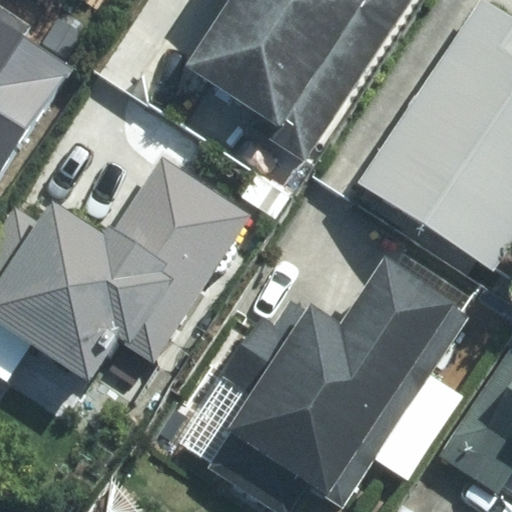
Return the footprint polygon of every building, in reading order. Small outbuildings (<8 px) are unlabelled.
[(189,85),(303,172),(435,0),(211,0),(238,20),(189,85)] [(511,30),(478,9),(353,198),(484,283),(511,240),(511,30)] [(0,190),(79,81),(0,24),(0,190)] [(0,299),(0,342),(130,438),(277,238),(161,153),(89,251),(54,226),(0,299)] [(261,511),(319,511),(449,325),(386,282),(340,348),(270,299),(217,375),(253,400),(203,471),(261,511)] [(511,478),(511,360),(437,467),(493,506),(511,478)]
